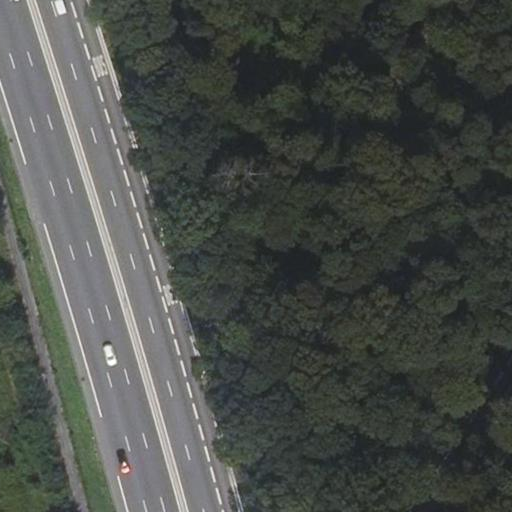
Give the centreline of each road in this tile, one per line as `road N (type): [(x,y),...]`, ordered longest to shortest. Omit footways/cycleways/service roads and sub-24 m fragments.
road 1 (trunk): [(0,0),(154,511)]
road 2 (trunk): [(206,511),(54,0)]
road 3 (unclassified): [(440,511),(511,399)]
